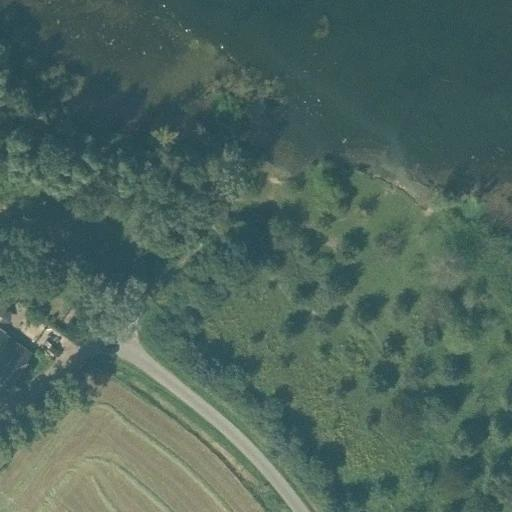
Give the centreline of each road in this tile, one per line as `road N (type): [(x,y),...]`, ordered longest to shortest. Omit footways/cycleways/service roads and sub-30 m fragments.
road 1 (unclassified): [(301,511),(242,438),(117,337)]
road 2 (unclassified): [(0,410),(25,408),(117,337)]
